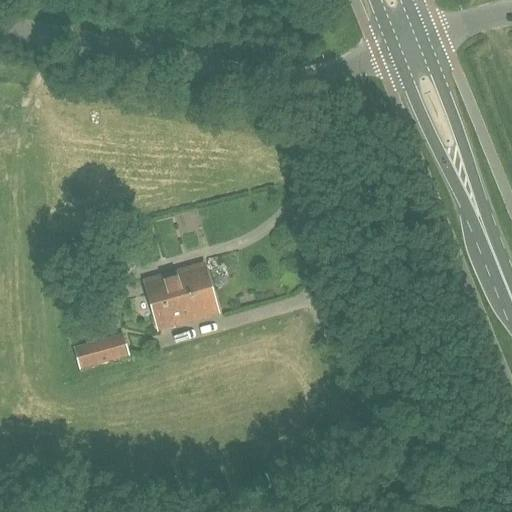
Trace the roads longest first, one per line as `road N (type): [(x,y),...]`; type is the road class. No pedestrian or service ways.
road 1 (unclassified): [(0,27),(301,86),(396,51)]
road 2 (secondary): [(487,241),(465,146),(422,38)]
road 3 (secondary): [(396,51),(487,241)]
